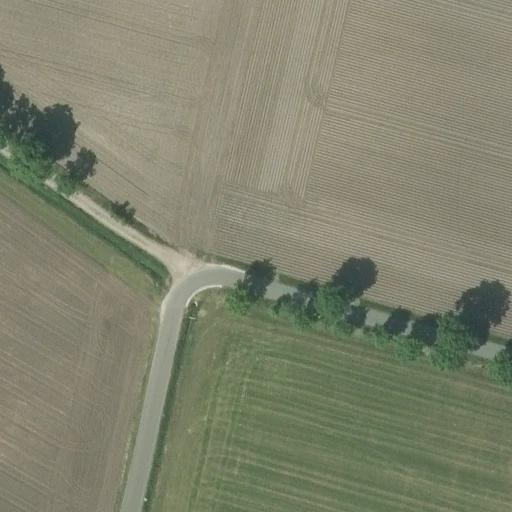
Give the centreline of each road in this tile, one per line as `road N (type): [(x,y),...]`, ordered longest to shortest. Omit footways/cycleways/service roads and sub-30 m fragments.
road 1 (unclassified): [(127,511),(171,305),(192,280),(213,276),(511,356)]
road 2 (track): [(192,280),(0,141)]
